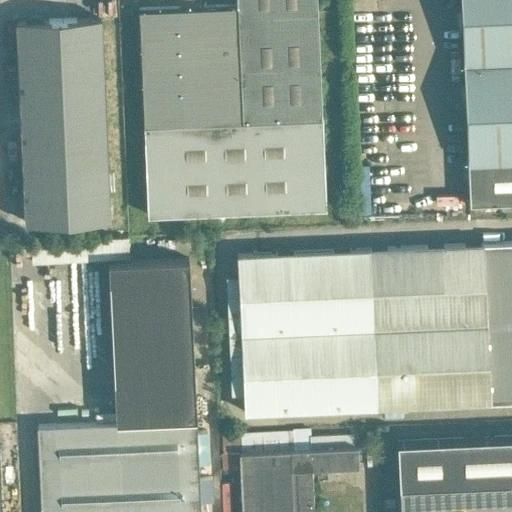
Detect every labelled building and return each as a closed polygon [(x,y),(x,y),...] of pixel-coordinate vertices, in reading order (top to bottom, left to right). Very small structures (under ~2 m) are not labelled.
[(325,203),(316,0),(236,0),(237,3),(139,7),(147,213),(325,203)] [(511,0),(460,0),(467,160),(469,202),(511,199),(511,0)] [(25,220),(109,217),(101,16),(17,20),(25,220)] [(106,236),(106,239),(107,257),(129,256),(128,235),(106,236)] [(31,240),(32,261),(95,258),(94,239),(47,242),(47,239),(31,240)] [(244,411),(511,398),(511,239),(368,246),(372,325),(240,331),(244,411)] [(240,331),(372,325),(368,246),(237,252),(240,331)] [(115,420),(37,423),(40,511),(200,511),(198,461),(208,460),(207,428),(197,429),(189,257),(108,260),(115,420)] [(315,511),(313,466),(359,463),(358,445),(354,445),(353,432),(311,434),(311,426),(222,431),(222,450),(221,450),(222,470),(240,469),(241,511),(315,511)] [(367,464),(378,463),(377,442),(376,442),(375,428),(366,429),(367,443),(366,443),(367,464)] [(511,511),(511,433),(397,439),(400,511),(511,511)]
